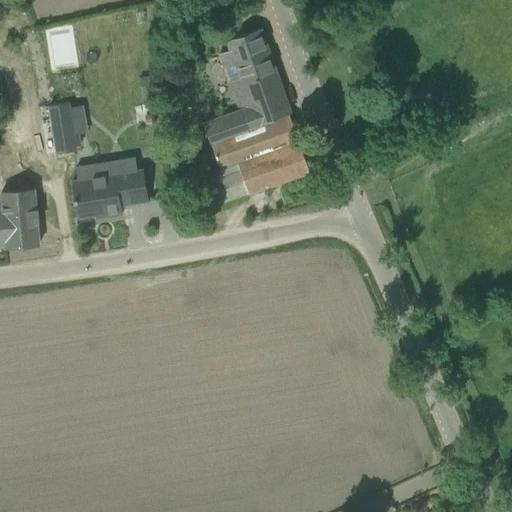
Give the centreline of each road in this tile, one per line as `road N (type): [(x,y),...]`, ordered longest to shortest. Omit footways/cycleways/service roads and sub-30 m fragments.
road 1 (unclassified): [(0,284),(359,220)]
road 2 (tertiary): [(490,511),(359,220)]
road 3 (tertiary): [(359,220),(279,0)]
